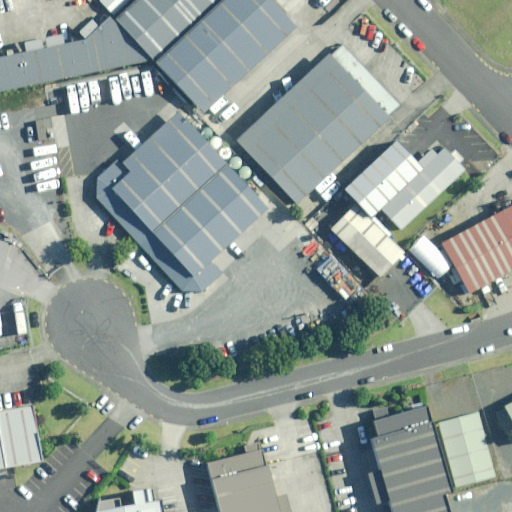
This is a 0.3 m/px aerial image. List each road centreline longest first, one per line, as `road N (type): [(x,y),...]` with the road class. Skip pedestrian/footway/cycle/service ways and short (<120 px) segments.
road 1 (residential): [(79,315),(113,367),(180,407),(511,325)]
road 2 (residential): [(507,107),(402,0)]
